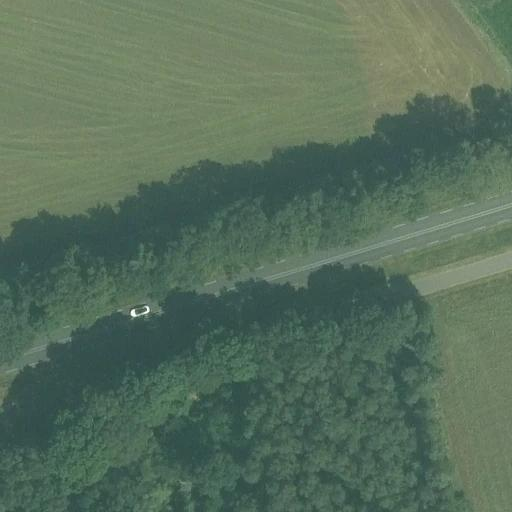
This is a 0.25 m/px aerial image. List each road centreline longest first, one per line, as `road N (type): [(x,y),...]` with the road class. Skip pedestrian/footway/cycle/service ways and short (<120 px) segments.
road 1 (primary): [(0,366),(511,207)]
road 2 (unclassified): [(0,415),(511,260)]
